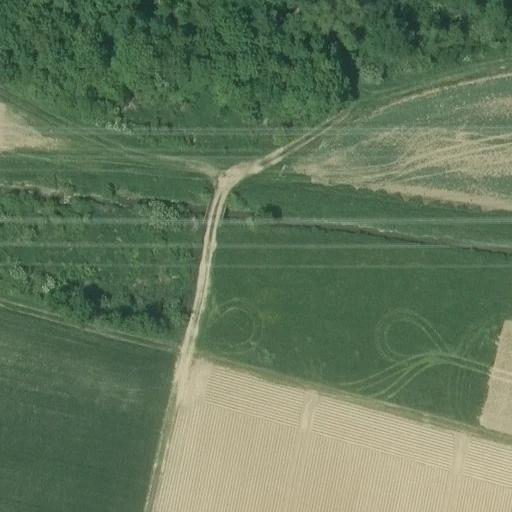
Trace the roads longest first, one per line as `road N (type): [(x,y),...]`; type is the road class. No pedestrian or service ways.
road 1 (track): [(187,351),(217,194),(228,179),(338,115),(399,90),(511,62)]
road 2 (track): [(511,444),(187,351)]
road 3 (track): [(228,179),(0,89)]
road 4 (track): [(0,301),(187,351)]
road 5 (track): [(187,351),(153,511)]
road 6 (track): [(338,115),(302,0)]
